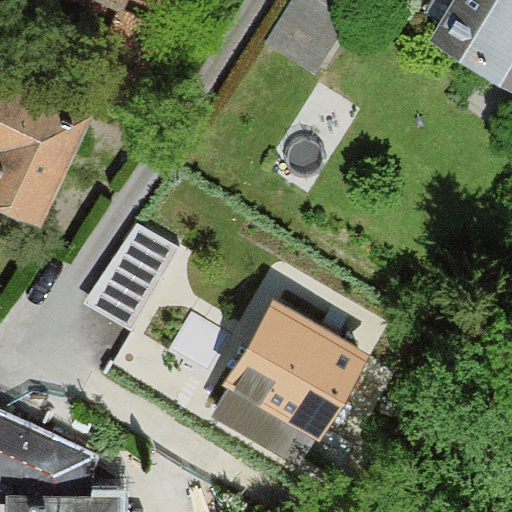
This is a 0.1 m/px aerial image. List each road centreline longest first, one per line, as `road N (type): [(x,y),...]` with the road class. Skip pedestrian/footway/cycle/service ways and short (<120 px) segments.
road 1 (residential): [(259,0),(59,318),(3,390)]
road 2 (track): [(30,354),(297,511)]
